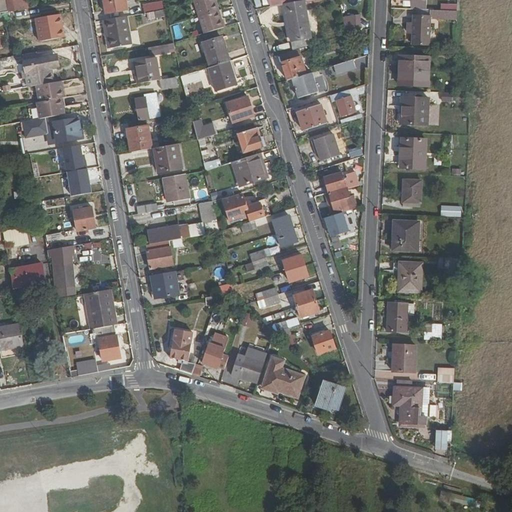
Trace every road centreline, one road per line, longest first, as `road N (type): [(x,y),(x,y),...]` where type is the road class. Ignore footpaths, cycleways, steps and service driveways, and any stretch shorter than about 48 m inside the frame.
road 1 (residential): [(145,379),(111,145),(78,0)]
road 2 (residential): [(353,355),(239,0)]
road 3 (residential): [(382,0),(365,343),(353,355)]
road 4 (residential): [(145,379),(373,446)]
road 5 (residential): [(0,403),(145,379)]
road 6 (residential): [(373,446),(511,487)]
